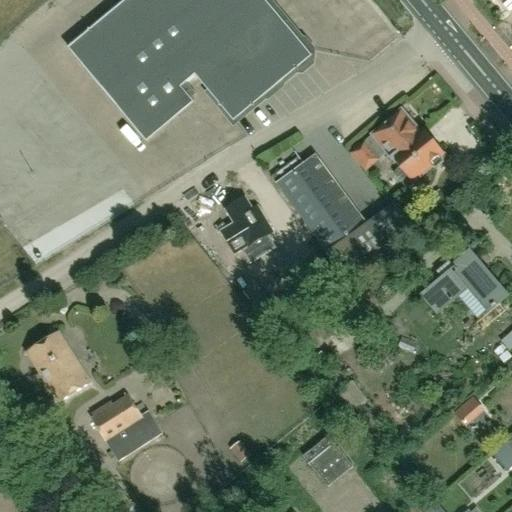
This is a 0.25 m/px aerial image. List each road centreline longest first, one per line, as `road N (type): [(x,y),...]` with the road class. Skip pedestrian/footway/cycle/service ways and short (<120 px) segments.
road 1 (unclassified): [(0,304),(377,75),(436,21)]
road 2 (residential): [(71,511),(0,413)]
